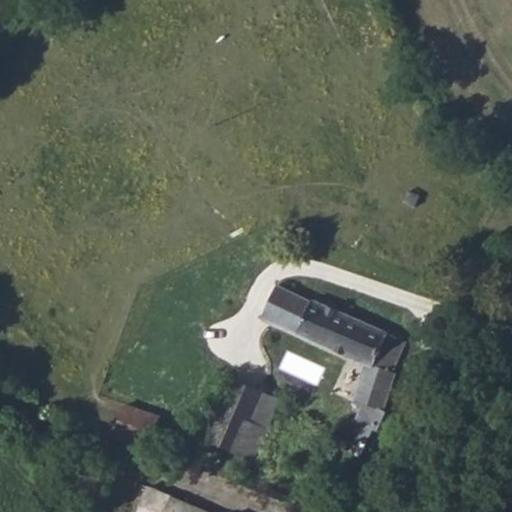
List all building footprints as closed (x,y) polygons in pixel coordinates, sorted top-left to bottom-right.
[(299,340),(313,302),(308,300),(306,304),(277,293),(264,327),(299,340)] [(299,340),(372,369),(360,401),(363,402),(385,411),(384,403),(388,396),(389,389),(391,381),(393,376),(391,373),(398,367),(399,365),(400,359),(406,361),(413,342),(313,302),(299,340)] [(265,405),(239,395),(212,461),(259,477),(273,442),(252,435),(265,405)] [(129,402),(122,421),(152,432),(159,413),(129,402)] [(363,402),(353,426),(328,474),(347,482),(363,448),(367,450),(385,411),(363,402)] [(265,405),(252,435),(273,442),(285,413),(265,405)] [(219,511),(158,490),(153,509),(162,511),(219,511)]
